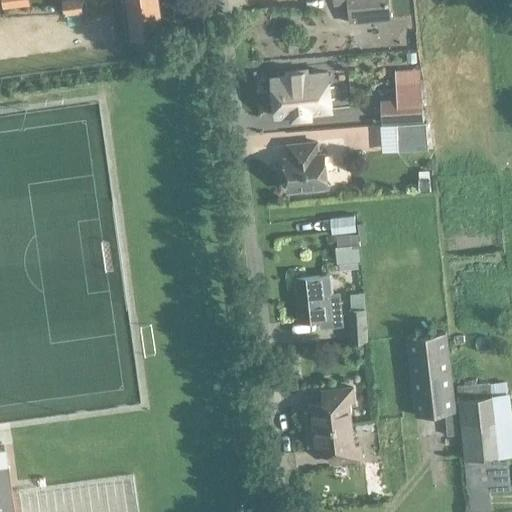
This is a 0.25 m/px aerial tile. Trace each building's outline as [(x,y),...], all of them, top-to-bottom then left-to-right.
[(81,0),(62,0),(64,14),(82,12),(81,0)] [(156,0),(125,0),(130,38),(161,34),(156,0)] [(332,0),(333,4),(348,3),(350,23),(390,19),(388,0),(332,0)] [(331,109),(327,72),(307,74),(306,70),(286,72),(286,76),(271,78),(272,88),(270,89),(269,90),(270,103),(272,105),(274,105),(275,115),(331,109)] [(422,120),(420,100),(389,102),(390,122),(422,120)] [(397,138),(427,136),(426,121),(396,124),(397,138)] [(289,157),(284,157),(285,165),(281,170),(282,178),(287,181),(288,190),(327,186),(324,153),(318,154),(317,142),(288,145),(289,157)] [(330,200),(351,197),(345,152),(332,154),(336,186),(328,187),(330,200)] [(335,244),(337,262),(361,260),(360,242),(335,244)] [(315,276),(295,278),(300,321),(319,319),(320,327),(343,325),(340,291),(332,292),(330,275),(315,276)] [(364,308),(347,309),(349,342),(367,341),(364,308)] [(418,335),(407,336),(415,401),(416,415),(445,412),(455,411),(454,401),(452,385),(446,332),(430,333),(418,335)] [(489,490),(511,488),(508,456),(511,455),(511,416),(509,392),(506,392),(505,381),(456,385),(458,397),(464,459),(463,459),(469,508),(491,506),(489,490)] [(306,429),(352,423),(349,401),(355,400),(353,387),(323,390),(324,403),(309,404),(310,410),(304,411),(306,429)] [(352,423),(306,429),(308,447),(314,446),(315,452),(330,450),(331,462),(361,458),(360,445),(355,446),(352,423)] [(0,511),(12,511),(3,445),(0,445),(0,511)] [(363,464),(366,486),(368,501),(385,499),(383,484),(382,476),(380,461),(363,464)]
